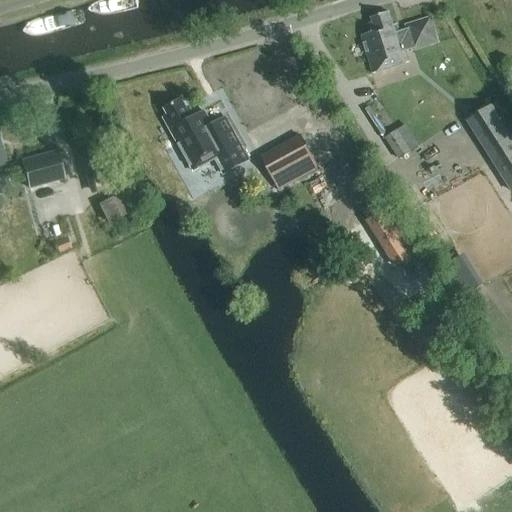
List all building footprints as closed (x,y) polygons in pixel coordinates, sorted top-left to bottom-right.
[(370,34),(361,37),(373,74),(409,63),(405,52),(413,50),(413,52),(438,44),(430,19),(406,26),(407,31),(399,33),(397,25),(392,27),(388,13),(371,19),(372,24),(367,25),(370,34)] [(168,116),(163,118),(192,172),(214,161),(222,176),(249,161),(226,117),(211,126),(204,113),(191,120),(181,100),(164,109),(168,116)] [(511,137),(492,105),(465,122),(510,194),(511,192),(511,137)] [(411,152),(397,130),(385,137),(399,160),(411,152)] [(300,137),(259,158),(271,181),(277,191),(318,169),(313,159),(300,137)] [(105,176),(95,140),(78,145),(91,195),(115,189),(111,174),(105,176)] [(28,190),(64,181),(57,152),(21,161),(28,190)] [(108,225),(122,218),(112,198),(98,206),(108,225)] [(395,270),(417,256),(387,208),(365,222),(395,270)]
